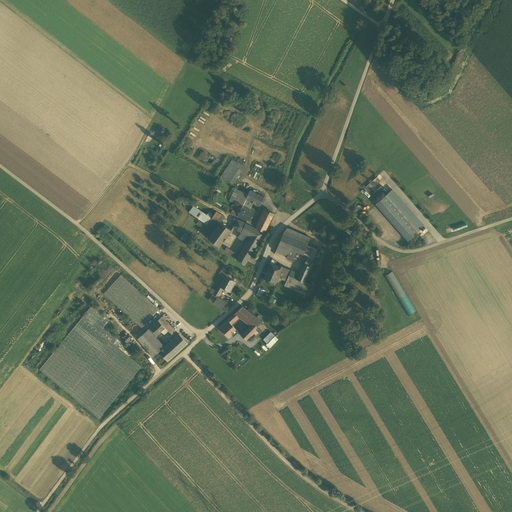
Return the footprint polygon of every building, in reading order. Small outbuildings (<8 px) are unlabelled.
[(232,160),(221,177),(232,184),(245,166),(234,160),(232,160)] [(246,164),(245,166),(232,184),(233,185),(246,164)] [(232,202),(235,202),(240,191),(235,189),(229,201),(232,202)] [(253,203),(260,206),(264,198),(264,197),(250,191),(250,190),(249,191),(250,191),(248,195),(240,191),(235,202),(242,206),(242,205),(243,206),(246,199),(253,203)] [(392,190),(385,196),(417,232),(424,226),(392,190)] [(376,204),(407,240),(417,232),(385,196),(376,204)] [(246,199),(243,206),(250,209),(253,203),(246,199)] [(246,221),(248,222),(249,221),(255,210),(252,209),(252,210),(250,209),(243,206),(242,205),(242,206),(241,209),(241,208),(239,209),(237,212),(238,213),(239,213),(237,217),(238,217),(246,221)] [(189,212),(202,221),(207,215),(194,206),(189,212)] [(263,208),(255,224),(257,225),(261,218),(262,214),(265,209),(263,208)] [(265,209),(262,214),(271,219),(273,215),(272,213),(265,209)] [(237,218),(238,217),(237,217),(239,213),(238,213),(237,212),(237,211),(236,212),(233,210),(230,215),(237,218)] [(209,212),(207,215),(202,221),(214,230),(220,222),(213,216),(209,212)] [(216,212),(213,216),(220,222),(224,217),(216,212)] [(262,214),(261,218),(269,222),(271,219),(262,214)] [(264,233),(269,222),(261,218),(257,225),(255,224),(249,221),(248,222),(246,221),(246,223),(264,233)] [(247,242),(241,253),(249,258),(264,233),(237,219),(234,226),(237,230),(241,232),(250,237),(247,242)] [(231,230),(220,222),(214,230),(213,231),(224,239),(231,230)] [(287,228),(282,235),(307,245),(310,238),(287,228)] [(208,239),(219,247),(224,239),(213,231),(208,239)] [(238,237),(247,242),(250,237),(241,232),(238,237)] [(191,239),(184,233),(180,238),(187,244),(191,239)] [(307,245),(282,235),(278,244),(285,247),(290,249),(297,252),(303,255),(307,245)] [(319,237),(319,238),(319,240),(319,241),(320,242),(321,243),(323,243),(324,243),(326,242),(326,241),(327,240),(327,238),(327,237),(326,236),(324,235),(323,235),(322,235),(321,235),(320,236),(319,237)] [(275,251),(282,254),(285,247),(278,244),(275,251)] [(311,247),(307,245),(303,255),(308,257),(312,258),(316,249),(311,247)] [(293,261),(297,252),(290,249),(287,256),(286,258),(293,261)] [(230,250),(227,253),(236,260),(239,256),(230,250)] [(247,261),(249,258),(241,253),(239,256),(247,261)] [(244,266),(247,261),(239,256),(236,260),(244,266)] [(304,283),(312,264),(306,262),(304,265),(303,264),(299,274),(297,280),(296,280),(304,283)] [(270,263),(267,270),(279,276),(281,272),(284,267),(279,265),(278,267),(274,265),(270,263)] [(279,281),(284,283),(289,270),(284,267),(281,272),(279,276),(281,277),(279,281)] [(275,283),(279,276),(267,270),(263,278),(275,283)] [(384,275),(397,298),(405,294),(392,270),(384,275)] [(291,271),(289,276),(297,280),(299,274),(291,271)] [(104,294),(141,328),(159,309),(121,275),(104,294)] [(222,289),(230,293),(236,282),(232,280),(231,281),(227,278),(228,277),(226,276),(225,276),(224,277),(218,286),(222,289)] [(309,285),(304,283),(296,280),(297,280),(289,276),(288,276),(284,286),(305,295),(309,285)] [(213,295),(217,297),(218,295),(222,289),(218,286),(216,291),(213,295)] [(256,295),(262,297),(265,290),(259,287),(256,295)] [(226,303),(219,299),(217,297),(213,303),(222,309),(226,303)] [(100,304),(96,309),(101,313),(105,308),(100,304)] [(92,305),(82,318),(99,332),(103,327),(104,327),(110,320),(101,313),(96,309),(92,305)] [(239,317),(248,324),(255,316),(242,307),(234,313),(239,317)] [(228,321),(231,324),(239,317),(234,313),(227,320),(228,321)] [(241,335),(246,340),(253,332),(255,330),(254,329),(262,321),(255,316),(248,324),(251,326),(241,335)] [(162,317),(158,320),(165,327),(166,328),(169,331),(172,334),(175,331),(162,317)] [(121,341),(104,327),(103,327),(99,332),(82,318),(39,370),(98,418),(141,366),(117,346),(121,341)] [(159,333),(165,327),(158,320),(150,328),(157,335),(159,333)] [(220,329),(229,338),(231,336),(233,337),(238,332),(231,324),(228,321),(220,329)] [(165,327),(159,333),(163,337),(169,331),(166,328),(165,327)] [(153,357),(159,352),(165,347),(155,336),(157,335),(150,328),(137,339),(153,357)] [(266,344),(269,348),(278,339),(270,332),(263,340),(267,343),(266,344)] [(179,334),(165,347),(159,352),(167,361),(187,343),(179,334)] [(145,381),(148,379),(149,377),(148,374),(146,372),(144,371),(141,371),(139,373),(137,376),(138,378),(140,381),(143,382),(145,381)]
